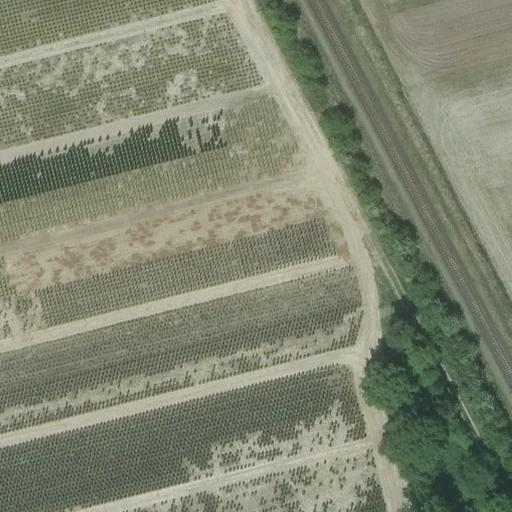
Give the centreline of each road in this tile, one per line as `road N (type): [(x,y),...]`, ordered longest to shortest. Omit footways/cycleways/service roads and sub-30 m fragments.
road 1 (track): [(248,0),(511,492)]
road 2 (track): [(406,291),(404,345),(464,511)]
